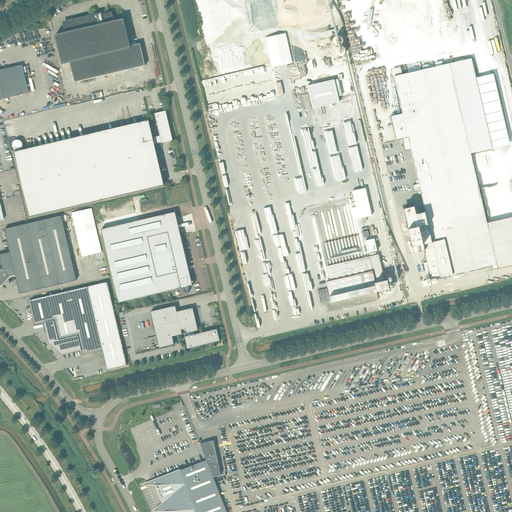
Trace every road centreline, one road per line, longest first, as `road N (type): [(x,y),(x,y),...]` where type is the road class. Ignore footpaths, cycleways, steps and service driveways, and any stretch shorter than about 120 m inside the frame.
road 1 (unclassified): [(247,368),(159,0)]
road 2 (unknown): [(418,292),(360,69),(375,56),(452,36)]
road 3 (unclassified): [(247,368),(511,305)]
road 4 (unknown): [(270,328),(222,131),(225,118),(240,112)]
road 5 (unknown): [(305,321),(255,108)]
road 6 (unknown): [(292,323),(240,112)]
road 7 (unclassified): [(101,419),(126,394),(247,368)]
road 8 (unknown): [(452,36),(472,53),(498,152),(511,170)]
road 9 (secondary): [(82,511),(0,392)]
road 10 (unclassified): [(101,419),(66,398),(0,319)]
road 11 (unknown): [(399,298),(365,167)]
